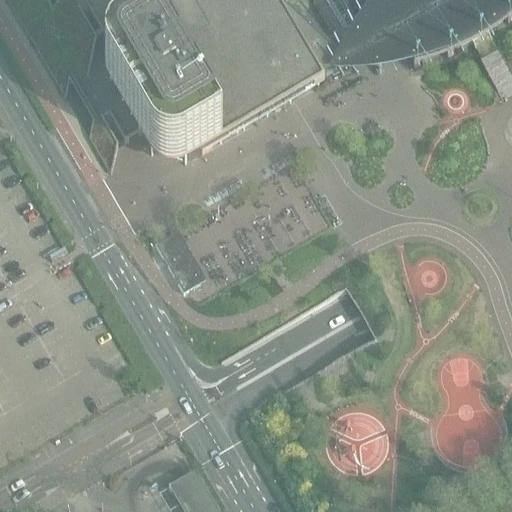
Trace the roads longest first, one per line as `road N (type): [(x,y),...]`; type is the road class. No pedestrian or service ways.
road 1 (secondary): [(193,404),(0,76)]
road 2 (residential): [(65,478),(193,404)]
road 3 (secondary): [(256,511),(193,404)]
